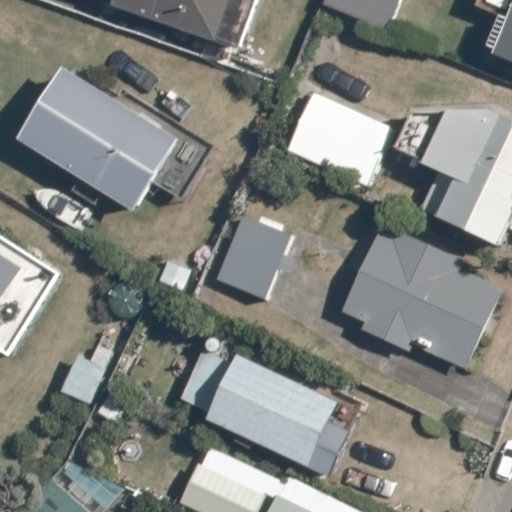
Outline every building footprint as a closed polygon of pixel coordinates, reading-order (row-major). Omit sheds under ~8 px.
[(99,0),(241,47),(256,0),(99,0)] [(322,0),(321,5),(387,32),(399,0),(322,0)] [(511,0),(485,0),(482,11),(496,16),(483,52),(511,61),(511,0)] [(184,201),(220,142),(122,82),(113,97),(62,65),(17,138),(131,209),(149,179),(184,201)] [(393,128),(313,90),(288,142),(368,180),(393,128)] [(511,122),(444,99),(435,126),(413,118),(400,157),(436,169),(420,213),(499,240),(511,201),(511,122)] [(265,297),(291,233),(283,230),(287,220),(261,210),(257,220),(242,214),(216,277),(265,297)] [(410,348),(414,338),(433,344),(429,355),(466,367),(485,310),(491,312),(501,284),(458,269),(461,259),(369,228),(340,312),(362,319),(359,330),(410,348)] [(0,358),(6,362),(61,264),(0,230),(0,358)] [(326,475),(357,411),(229,350),(232,342),(211,331),(180,395),(207,408),(203,416),(326,475)] [(88,355),(77,351),(60,389),(90,403),(114,349),(94,340),(88,355)] [(193,511),(364,511),(278,474),(223,449),(207,484),(189,476),(176,504),(193,511)] [(75,455),(28,511),(101,511),(119,490),(75,455)]
